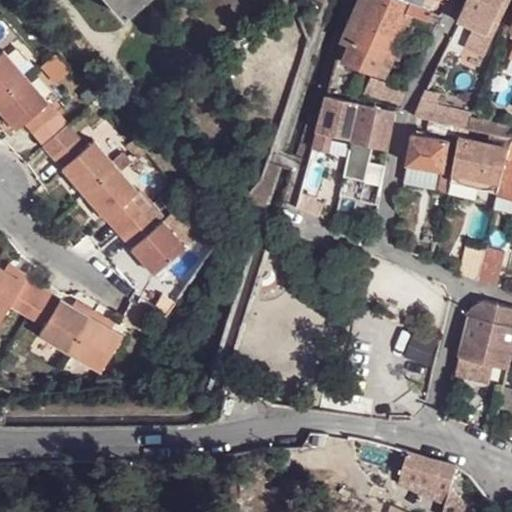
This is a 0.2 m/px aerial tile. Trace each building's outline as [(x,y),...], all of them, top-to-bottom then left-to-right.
[(142,0),(110,0),(124,16),(142,0)] [(352,61),(381,73),(409,12),(420,17),(437,25),(438,21),(441,15),(435,12),(423,7),(413,3),(406,0),(360,0),(357,11),(351,25),(343,39),(331,89),(343,92),(352,61)] [(476,27),(494,35),(511,0),(506,0),(497,19),(466,5),(460,20),(476,27)] [(497,19),(506,0),(468,0),(466,5),(497,19)] [(409,12),(381,73),(388,76),(397,57),(401,58),(420,17),(409,12)] [(494,35),(476,27),(467,47),(485,55),(494,35)] [(0,101),(27,78),(6,53),(0,57),(0,101)] [(407,89),(373,75),(366,92),(400,106),(407,89)] [(27,78),(0,101),(0,109),(19,131),(26,125),(34,135),(58,115),(27,78)] [(425,101),(441,105),(444,92),(430,88),(425,101)] [(329,94),(319,131),(333,133),(351,138),(361,101),(329,94)] [(361,101),(351,138),(352,138),(348,154),(344,175),(365,180),(374,143),(388,147),(395,112),(396,108),(367,102),(361,101)] [(436,121),(441,105),(425,101),(417,116),(433,120),(436,121)] [(474,118),(476,114),(441,105),(436,121),(462,127),(471,127),(474,118)] [(471,127),(502,135),(508,137),(511,137),(511,125),(474,118),(471,127)] [(459,137),(462,127),(436,121),(433,120),(431,131),(459,137)] [(319,131),(314,149),(328,153),(333,133),(319,131)] [(414,134),(409,163),(447,171),(451,140),(414,134)] [(511,148),(511,141),(511,137),(508,137),(502,135),(500,146),(511,148)] [(450,181),(501,191),(511,148),(500,146),(459,137),(451,176),(450,181)] [(54,158),(86,194),(117,167),(110,160),(95,141),(87,148),(78,138),(54,158)] [(133,153),(141,146),(134,138),(126,145),(133,153)] [(511,141),(511,148),(501,191),(511,195),(511,141)] [(117,167),(126,160),(120,152),(110,160),(117,167)] [(117,167),(86,194),(121,234),(144,214),(151,208),(117,167)] [(443,174),(439,190),(448,192),(450,181),(451,176),(443,174)] [(448,192),(497,204),(501,191),(450,181),(448,192)] [(497,204),(497,209),(511,213),(511,195),(501,191),(497,204)] [(320,214),(335,217),(337,208),(322,205),(320,214)] [(144,214),(121,234),(156,274),(186,248),(198,237),(175,211),(163,221),(151,208),(144,214)] [(434,255),(436,242),(431,241),(428,254),(434,255)] [(467,275),(479,280),(487,251),(472,248),(467,275)] [(506,253),(487,249),(487,251),(479,280),(498,285),(506,253)] [(11,274),(15,268),(9,265),(5,271),(11,274)] [(0,267),(0,323),(11,306),(27,281),(30,277),(15,268),(11,274),(5,271),(0,267)] [(27,281),(11,306),(28,316),(44,291),(27,281)] [(44,291),(28,316),(44,326),(60,301),(44,291)] [(157,312),(169,318),(177,303),(165,298),(157,312)] [(82,306),(74,300),(70,307),(78,312),(82,306)] [(511,307),(484,300),(473,307),(457,376),(486,382),(491,366),(509,370),(511,357),(511,307)] [(70,307),(60,301),(44,326),(38,336),(69,355),(95,313),(82,306),(78,312),(70,307)] [(95,313),(69,355),(102,375),(123,339),(111,332),(103,327),(107,320),(95,313)] [(103,327),(111,332),(115,325),(107,320),(103,327)] [(438,343),(415,333),(405,356),(428,366),(438,343)] [(511,392),(511,386),(505,385),(500,406),(507,408),(511,392)] [(454,468),(407,451),(400,475),(405,476),(402,485),(447,507),(444,511),(475,511),(447,489),(454,468)]
